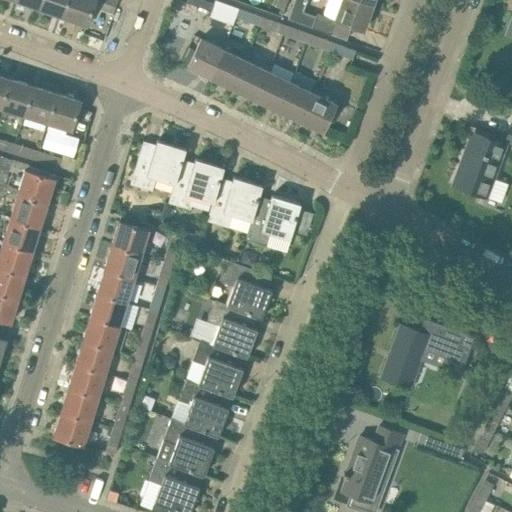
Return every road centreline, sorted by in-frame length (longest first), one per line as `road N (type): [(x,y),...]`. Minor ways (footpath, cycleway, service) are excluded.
road 1 (residential): [(3,486),(124,81)]
road 2 (residential): [(349,188),(228,511)]
road 3 (unclassified): [(278,511),(391,211)]
road 4 (residential): [(349,188),(124,81)]
road 5 (unclassified): [(391,211),(467,0)]
road 6 (residential): [(419,0),(349,188)]
road 7 (residential): [(511,279),(391,211)]
road 8 (residential): [(124,81),(0,35)]
